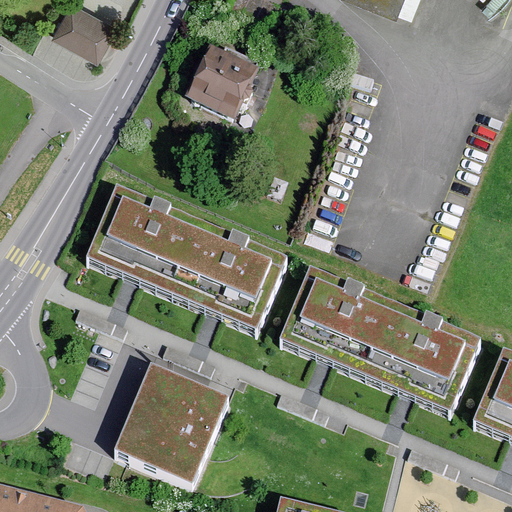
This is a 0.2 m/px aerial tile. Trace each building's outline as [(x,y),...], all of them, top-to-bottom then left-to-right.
[(279,10),(257,0),(233,0),(225,18),(266,37),(279,10)] [(357,0),(395,15),(401,0),(357,0)] [(56,36),(96,59),(113,28),(73,6),(56,36)] [(191,99),(191,104),(195,107),(200,108),(232,123),(240,108),(246,111),(252,98),(246,95),(258,69),(246,63),(241,74),(212,60),(195,96),(191,99)] [(91,256),(177,292),(202,232),(117,197),(91,256)] [(287,268),(202,232),(177,292),(262,328),(287,268)] [(285,338),(370,374),(396,314),(310,278),(285,338)] [(481,350),(396,314),(370,374),(456,409),(481,350)] [(478,419),(511,433),(511,362),(504,359),(478,419)] [(229,407),(151,374),(114,460),(192,493),(229,407)] [(42,511),(0,501),(0,511),(42,511)]
